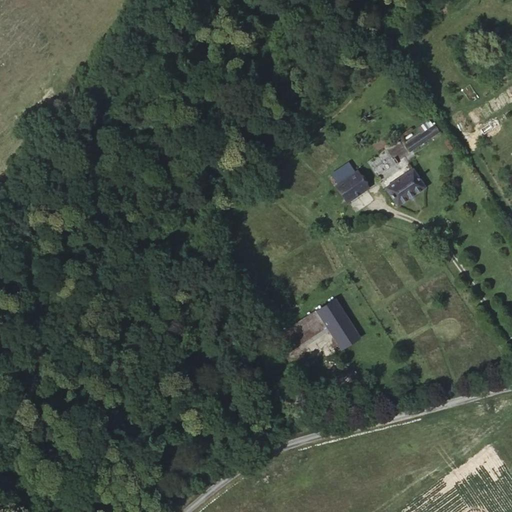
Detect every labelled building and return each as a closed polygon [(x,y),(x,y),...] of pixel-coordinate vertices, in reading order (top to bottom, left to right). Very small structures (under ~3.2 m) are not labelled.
[(434,122),(405,141),(411,150),(441,131),(434,122)] [(358,184),(365,179),(356,167),(335,182),(343,194),(358,184)] [(412,167),(383,186),(394,204),(422,185),(412,167)] [(377,198),(365,179),(358,184),(370,203),(377,198)] [(370,203),(358,184),(343,194),(356,212),(370,203)] [(334,296),(314,309),(327,329),(341,351),(361,339),(334,296)] [(327,329),(314,309),(275,335),(288,355),(327,329)]
